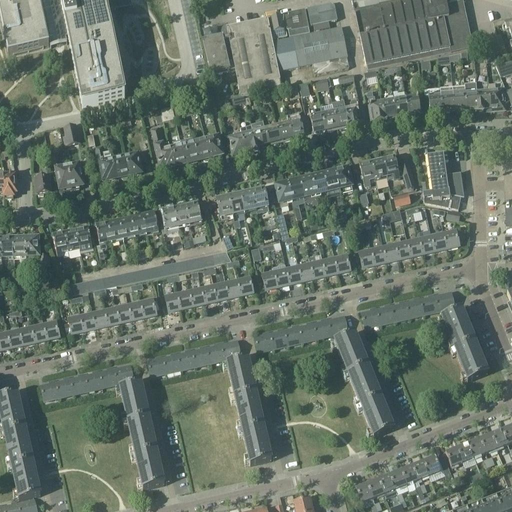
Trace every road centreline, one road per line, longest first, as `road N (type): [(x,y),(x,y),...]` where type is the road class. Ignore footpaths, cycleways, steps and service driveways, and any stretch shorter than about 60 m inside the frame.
road 1 (residential): [(0,220),(77,212),(371,143),(477,136)]
road 2 (residential): [(282,487),(244,319)]
road 3 (residential): [(173,511),(138,343)]
road 4 (residential): [(406,446),(345,296)]
road 5 (residential): [(50,511),(18,371)]
road 6 (residential): [(345,296),(480,265)]
road 7 (residential): [(480,265),(477,136)]
road 8 (residential): [(18,371),(138,343)]
